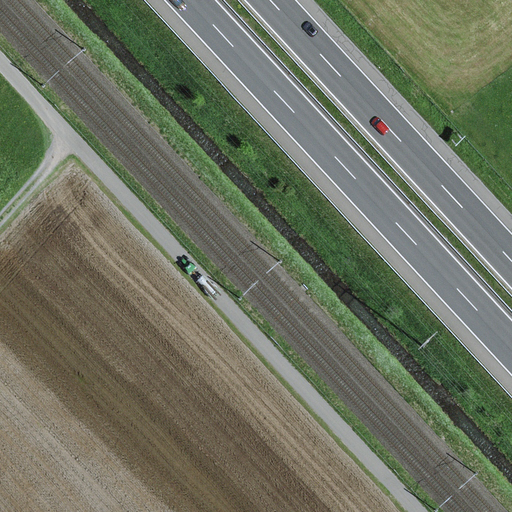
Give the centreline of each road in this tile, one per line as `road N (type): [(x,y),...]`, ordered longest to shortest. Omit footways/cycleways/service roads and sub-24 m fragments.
road 1 (track): [(0,62),(415,511)]
road 2 (motorway): [(188,0),(511,350)]
road 3 (motorway): [(511,264),(267,0)]
